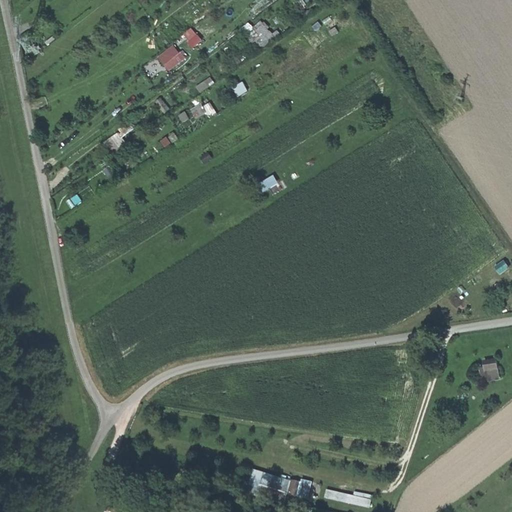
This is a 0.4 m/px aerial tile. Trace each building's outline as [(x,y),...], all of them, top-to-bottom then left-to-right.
[(169,70),(187,59),(177,44),(159,54),(169,70)] [(238,95),(249,92),(246,83),(235,86),(238,95)] [(278,177),(263,181),(265,189),(280,185),(278,177)] [(486,380),(502,379),(500,364),(485,365),(486,380)] [(290,492),(293,478),(254,470),(250,491),(262,494),(263,486),(290,492)] [(303,478),(299,495),(311,498),(314,481),(303,478)] [(329,486),(327,497),(370,507),(372,496),(329,486)]
